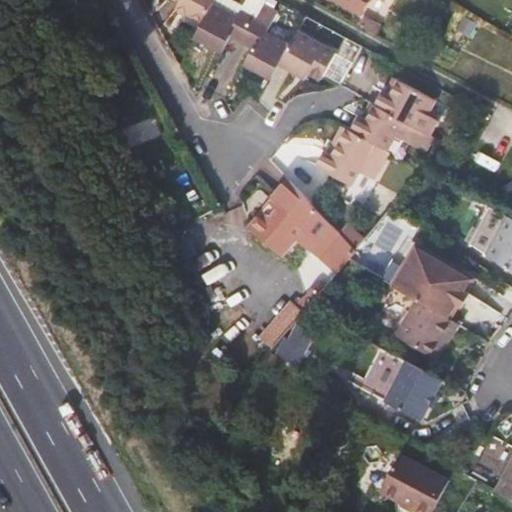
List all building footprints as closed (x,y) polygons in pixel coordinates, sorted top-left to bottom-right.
[(180,0),(177,6),(204,21),(214,4),(215,0),(180,0)] [(337,0),(362,13),(369,0),(337,0)] [(214,4),(204,21),(196,35),(222,50),(231,35),(242,42),(256,18),(240,9),(236,16),(214,4)] [(256,18),(242,42),(253,48),(244,62),(271,78),(280,63),(290,46),(268,35),(279,13),(263,5),(256,18)] [(444,65),(511,100),(511,41),(469,18),(444,65)] [(290,46),(280,63),(305,77),(310,69),(322,76),(336,52),(297,33),(290,46)] [(344,127),(363,139),(378,147),(386,134),(412,149),(422,132),(404,121),(410,110),(418,114),(427,98),(394,80),(386,93),(377,88),(361,117),(352,113),(344,127)] [(344,127),(339,124),(323,151),(315,146),(306,163),(339,182),(363,139),(344,127)] [(346,247),(292,183),(241,224),(267,256),(293,235),(307,251),(322,238),(345,267),(354,256),(346,247)] [(511,220),(505,216),(482,256),(511,273),(511,220)] [(325,290),(345,267),(322,238),(307,251),(299,258),(325,290)] [(354,238),(346,247),(354,256),(363,246),(354,238)] [(416,244),(391,286),(416,300),(449,319),(457,305),(461,307),(468,295),(465,293),(473,277),(416,244)] [(433,358),(454,322),(449,319),(416,300),(395,336),(433,358)] [(268,356),(283,369),(297,354),(281,340),(268,356)] [(443,382),(408,363),(386,403),(421,423),(443,382)] [(434,511),(450,483),(402,457),(382,495),(414,511),(434,511)] [(511,460),(496,493),(511,501),(511,460)]
